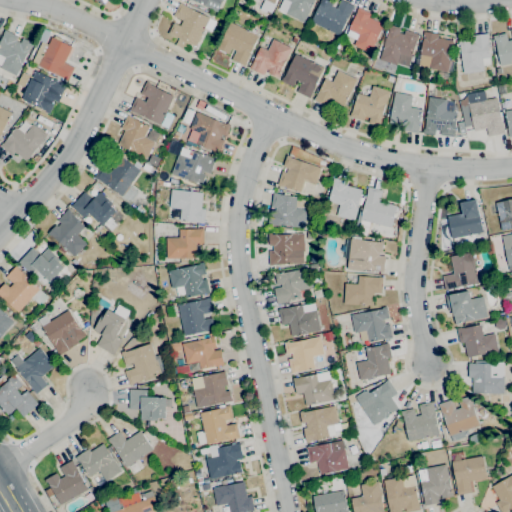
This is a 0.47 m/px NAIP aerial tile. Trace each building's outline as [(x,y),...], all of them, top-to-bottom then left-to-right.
[(222,0),(216,12),(190,0),(222,0)] [(269,15),(259,10),(264,0),(276,0),(274,5),(275,5),(269,15)] [(314,0),(304,23),(285,14),(285,13),(278,10),(282,0),(314,0)] [(339,36),(311,22),(320,3),(319,2),(319,0),(332,0),(334,1),(331,7),(336,9),(340,0),(354,7),(352,10),(352,9),(339,36)] [(184,50),(175,46),(178,39),(172,36),(171,37),(167,35),(173,22),(180,26),(182,22),(172,17),(179,3),(183,5),(183,6),(194,11),(194,10),(217,22),(211,32),(205,28),(195,47),(188,43),(184,50)] [(370,54),(353,46),(356,41),(346,36),(348,31),(347,30),(355,15),(356,12),(358,8),(371,14),(369,18),(384,25),(376,42),(370,54)] [(244,66),(231,60),(235,51),(231,49),(228,55),(225,53),(224,54),(218,51),(218,50),(216,49),(229,22),(259,36),(244,66)] [(396,65),(379,60),(389,26),(400,29),(398,33),(403,35),(404,31),(419,35),(418,39),(417,39),(412,56),(411,56),(411,58),(399,55),(396,65)] [(511,63),(500,66),(495,40),(493,40),(493,36),(506,33),(507,41),(511,40),(510,29),(511,28),(511,63)] [(16,76),(0,69),(1,67),(0,66),(0,41),(2,38),(1,38),(5,31),(18,37),(16,41),(21,43),(23,38),(34,44),(32,48),(31,48),(24,63),(23,62),(16,76)] [(446,72),(429,69),(429,68),(418,66),(420,55),(419,55),(424,32),(438,34),(437,38),(453,42),(449,61),(446,72)] [(463,74),(460,53),(456,54),(455,45),(457,45),(457,42),(469,40),(470,43),(472,43),(471,36),(488,34),(488,37),(490,57),(489,57),(490,65),(483,66),(483,72),(463,74)] [(45,43),(39,41),(41,35),(48,38),(45,43)] [(295,45),(290,42),(294,36),(298,39),(295,45)] [(68,82),(64,80),(64,79),(38,66),(32,63),(37,53),(43,56),(52,37),(72,47),(64,63),(74,68),(68,82)] [(278,79),(267,73),(268,71),(266,70),(264,76),(249,68),(250,66),(254,58),(255,58),(260,47),(267,51),(273,39),(292,49),(279,75),(280,76),(278,79)] [(309,99),(296,93),(301,83),(296,80),(292,87),(280,82),(282,77),(284,78),(295,54),(324,68),(309,99)] [(368,68),(365,67),(365,65),(364,65),(367,59),(372,61),(369,67),(368,67),(368,68)] [(360,80),(353,77),(356,70),(363,73),(360,80)] [(49,115),(45,113),(45,111),(21,100),(24,94),(31,80),(36,71),(63,84),(66,85),(60,99),(50,94),(48,99),(55,102),(49,115)] [(327,108),(313,101),(315,97),(324,79),(325,79),(330,71),(336,74),(337,71),(356,80),(343,107),(331,101),(327,108)] [(159,125),(141,116),(140,116),(133,113),(129,111),(136,98),(145,102),(147,98),(140,94),(146,82),(151,84),(150,85),(156,88),(159,83),(165,86),(163,90),(173,96),(159,125)] [(499,95),(497,86),(507,84),(508,93),(505,93),(505,94),(499,95)] [(379,127),(368,124),(369,119),(364,117),(363,122),(349,117),(350,113),(351,113),(357,94),(368,97),(372,86),(390,92),(380,123),(381,123),(379,127)] [(487,137),(486,129),(474,131),(468,104),(469,104),(467,92),(477,91),(479,102),(497,98),(504,134),(487,137)] [(417,134),(403,131),(404,127),(389,124),(395,92),(412,96),(410,108),(422,110),(417,134)] [(453,137),(439,135),(440,131),(435,131),(434,136),(422,134),(423,129),(424,130),(429,97),(447,100),(445,111),(457,113),(453,137)] [(201,111),(195,108),(199,100),(205,103),(201,111)] [(0,135),(0,107),(12,113),(2,133),(1,133),(0,135)] [(188,124),(181,121),(186,109),(193,112),(188,124)] [(167,129),(160,126),(166,113),(173,116),(167,129)] [(217,154),(209,151),(195,145),(195,144),(187,140),(191,130),(189,129),(196,113),(225,125),(226,124),(231,126),(226,137),(221,135),(219,139),(223,141),(217,154)] [(146,159),(136,154),(118,145),(124,131),(121,129),(127,116),(134,119),(134,120),(149,127),(144,137),(153,142),(146,159)] [(459,134),(457,123),(463,122),(465,133),(459,134)] [(26,162),(14,153),(12,156),(0,147),(0,145),(2,143),(3,144),(15,128),(24,135),(32,125),(47,136),(26,162)] [(202,187),(198,185),(199,184),(180,177),(179,181),(171,178),(172,175),(171,174),(178,155),(181,148),(192,152),(193,151),(212,158),(215,159),(210,174),(204,172),(203,174),(206,175),(202,187)] [(130,203),(122,197),(98,180),(98,181),(94,178),(102,166),(111,172),(114,168),(107,163),(114,153),(132,166),(135,161),(141,166),(138,170),(140,171),(130,186),(138,191),(130,203)] [(311,196),(284,188),(280,186),(280,187),(276,186),(281,172),(286,173),(287,168),(283,167),(287,155),(291,157),(290,158),(309,164),(309,165),(320,169),(311,196)] [(330,172),(323,169),(325,163),(333,166),(330,172)] [(353,221),(336,217),(339,205),(328,202),(332,186),(333,182),(332,182),(333,178),(347,182),(346,186),(362,190),(360,198),(363,199),(361,205),(358,205),(353,221)] [(204,224),(200,224),(200,223),(180,221),(180,218),(171,217),(172,209),(169,208),(171,189),(173,190),(174,184),(180,185),(179,190),(202,193),(201,209),(205,209),(204,224)] [(367,228),(358,226),(360,220),(367,192),(366,192),(368,187),(382,191),(379,202),(396,206),(396,208),(398,209),(397,213),(395,212),(391,228),(369,222),(367,228)] [(320,199),(313,197),(315,190),(322,192),(320,199)] [(109,233),(101,226),(88,213),(83,219),(70,206),(84,192),(92,199),(98,193),(98,194),(100,192),(107,198),(110,195),(117,200),(113,205),(112,204),(110,205),(116,211),(117,211),(123,217),(116,224),(117,224),(109,233)] [(304,229),(278,225),(277,226),(269,225),(271,210),(274,211),(275,208),(270,208),(273,193),(280,194),(279,195),(296,197),(296,199),(305,201),(304,208),(295,207),(295,209),(311,211),(309,222),(305,221),(304,229)] [(511,228),(501,231),(495,203),(511,199),(511,228)] [(454,249),(452,238),(447,217),(463,213),(460,203),(476,200),(479,216),(480,216),(483,232),(482,232),(483,240),(476,241),(477,244),(454,249)] [(74,257),(51,236),(50,237),(47,234),(56,225),(57,227),(60,224),(57,221),(66,210),(64,209),(66,207),(68,209),(67,210),(85,226),(77,235),(86,244),(74,257)] [(180,263),(180,259),(166,259),(166,238),(179,238),(179,230),(200,229),(203,229),(204,245),(196,245),(196,258),(192,258),(192,263),(180,263)] [(318,240),(307,240),(307,232),(319,233),(318,240)] [(511,233),(501,235),(505,266),(511,264),(511,233)] [(268,266),(268,252),(272,251),(272,246),(269,246),(268,234),(271,234),(271,235),(303,234),(304,252),(299,252),(300,262),(293,262),(293,264),(272,265),(273,266),(268,266)] [(383,273),(380,273),(380,272),(363,270),(363,272),(346,270),(348,259),(343,259),(346,239),(351,240),(351,235),(360,236),(360,240),(377,242),(377,241),(383,241),(382,254),(378,253),(378,256),(385,257),(383,273)] [(57,288),(54,285),(52,287),(49,284),(50,283),(36,270),(31,275),(18,264),(31,249),(40,257),(47,249),(60,261),(58,263),(64,268),(63,268),(64,270),(61,274),(66,278),(57,288)] [(445,291),(442,276),(453,274),(452,269),(450,256),(472,252),(478,283),(458,287),(458,288),(450,289),(450,290),(445,291)] [(185,298),(185,295),(176,297),(174,288),(171,289),(168,271),(199,265),(199,263),(204,263),(206,274),(201,275),(202,281),(206,280),(209,294),(200,296),(200,295),(185,298)] [(310,272),(309,265),(317,264),(318,271),(310,272)] [(17,313),(3,299),(2,299),(0,297),(0,287),(4,283),(9,288),(13,284),(5,277),(15,266),(39,289),(39,290),(48,298),(39,307),(31,298),(17,313)] [(276,305),(273,289),(281,287),(281,285),(276,286),(274,273),(283,272),(283,273),(308,268),(311,289),(299,291),(301,299),(280,303),(281,304),(276,305)] [(373,307),(343,304),(345,284),(357,284),(357,276),(378,278),(378,277),(382,277),(381,293),(374,293),(373,307)] [(511,310),(507,311),(504,296),(502,296),(500,285),(505,284),(507,293),(511,292),(511,310)] [(313,298),(312,290),(320,289),(321,297),(313,298)] [(455,325),(453,316),(452,311),(449,312),(445,295),(469,291),(471,300),(483,297),(487,317),(459,323),(459,324),(455,325)] [(184,336),(177,306),(199,301),(205,299),(210,298),(213,312),(203,314),(204,320),(212,318),(214,331),(210,332),(209,331),(184,336)] [(291,337),(288,324),(281,326),(277,309),(282,309),(302,305),(302,306),(314,304),(315,311),(316,310),(320,331),(291,337)] [(113,356),(96,346),(101,336),(94,332),(95,331),(93,330),(101,315),(104,317),(108,310),(114,313),(118,305),(129,312),(125,320),(115,336),(122,340),(113,356)] [(167,318),(166,308),(173,307),(175,317),(167,318)] [(368,342),(367,341),(361,342),(359,332),(354,333),(351,315),(357,314),(357,311),(368,309),(369,312),(382,309),(382,307),(386,307),(389,319),(383,320),(385,325),(389,324),(392,337),(368,342)] [(1,336),(0,335),(0,309),(13,322),(1,336)] [(58,356),(57,353),(53,346),(41,327),(42,327),(38,320),(45,315),(50,322),(68,310),(83,333),(83,332),(86,336),(74,343),(70,337),(65,339),(71,348),(58,356)] [(499,330),(495,328),(494,323),(497,319),(502,318),(505,322),(506,326),(504,329),(499,330)] [(467,358),(463,343),(459,344),(456,329),(460,328),(460,329),(480,324),(480,325),(485,324),(488,335),(494,334),(498,350),(467,358)] [(132,345),(128,342),(136,333),(141,337),(136,342),(136,341),(132,345)] [(216,370),(216,367),(200,370),(199,367),(198,367),(198,365),(199,365),(198,362),(186,364),(182,344),(197,341),(197,337),(203,336),(204,339),(209,338),(208,334),(211,334),(211,337),(214,336),(216,348),(212,349),(213,351),(220,350),(223,365),(218,367),(219,370),(216,370)] [(290,374),(287,359),(292,358),(291,354),(286,355),(284,343),(289,342),(289,343),(320,337),(323,355),(312,357),(314,368),(299,371),(299,372),(294,373),(295,373),(290,374)] [(37,348),(32,343),(36,339),(41,344),(37,348)] [(172,352),(170,344),(179,342),(181,350),(172,352)] [(359,380),(356,363),(360,362),(358,353),(365,351),(365,349),(380,345),(388,343),(391,358),(387,359),(390,374),(373,377),(359,380)] [(129,386),(124,371),(134,368),(132,363),(125,366),(120,352),(125,351),(125,352),(151,344),(160,374),(141,380),(141,381),(134,384),(129,386)] [(36,395),(34,392),(25,382),(26,381),(10,361),(17,355),(23,362),(40,348),(54,366),(40,377),(47,386),(36,395)] [(503,394),(472,393),(472,378),(468,378),(468,363),(474,363),(474,361),(486,361),(486,363),(504,363),(503,394)] [(176,377),(174,366),(183,365),(185,375),(176,377)] [(196,408),(193,391),(204,388),(202,377),(223,372),(224,371),(227,385),(223,386),(225,392),(229,391),(231,402),(223,403),(223,402),(196,408)] [(305,406),(303,393),(296,394),(293,379),(328,371),(334,400),(305,406)] [(22,417),(16,409),(8,416),(0,406),(0,387),(1,387),(0,385),(0,378),(3,376),(6,380),(14,374),(22,385),(20,387),(21,388),(18,390),(21,395),(26,391),(37,405),(22,417)] [(374,425),(364,412),(357,416),(350,406),(357,401),(355,398),(356,398),(355,397),(364,391),(365,393),(367,391),(369,394),(388,380),(397,394),(391,398),(398,408),(374,425)] [(157,421),(140,420),(140,410),(129,410),(129,390),(147,390),(146,398),(165,398),(165,418),(157,418),(157,421)] [(337,402),(335,396),(343,394),(344,400),(337,402)] [(452,442),(442,415),(439,408),(438,405),(451,400),(455,409),(460,408),(458,400),(469,396),(472,404),(479,426),(467,430),(468,434),(464,435),(465,437),(452,442)] [(434,449),(431,437),(408,442),(403,416),(401,416),(400,412),(413,409),(415,416),(421,415),(418,405),(432,402),(439,435),(437,435),(439,448),(434,449)] [(198,445),(196,432),(203,431),(199,413),(219,409),(218,406),(224,405),(224,408),(225,407),(225,406),(229,405),(232,419),(225,420),(226,426),(236,424),(239,437),(206,444),(198,445)] [(306,443),(303,429),(306,428),(305,423),(302,424),(299,412),(303,411),(303,412),(334,406),(338,424),(333,425),(335,435),(328,437),(329,437),(313,441),(309,442),(306,443)] [(343,424),(341,411),(348,410),(349,423),(343,424)] [(184,421),(183,414),(192,413),(193,419),(184,421)] [(126,467),(114,449),(114,450),(109,443),(107,439),(119,431),(125,440),(140,431),(153,450),(126,467)] [(470,443),(469,438),(474,434),(482,434),(484,440),(470,443)] [(412,451),(410,443),(426,440),(428,448),(417,450),(412,451)] [(319,475),(317,462),(309,463),(306,447),(310,446),(310,447),(317,446),(317,445),(325,443),(326,444),(330,443),(330,444),(341,442),(343,449),(344,449),(348,469),(319,475)] [(209,479),(205,459),(217,456),(216,448),(236,444),(236,443),(240,443),(243,459),(236,460),(236,463),(240,462),(242,474),(236,475),(236,474),(209,479)] [(106,481),(98,470),(89,477),(80,464),(79,464),(75,458),(88,449),(90,452),(102,444),(106,449),(109,447),(112,452),(110,454),(116,462),(115,463),(121,471),(106,481)] [(457,496),(456,491),(457,491),(455,484),(456,484),(451,462),(483,456),(487,478),(469,482),(471,493),(457,496)] [(60,505),(47,482),(46,483),(45,481),(57,474),(60,479),(64,477),(59,468),(72,461),(77,470),(84,482),(84,483),(88,490),(60,505)] [(424,506),(423,503),(424,503),(422,496),(423,496),(418,471),(426,469),(426,468),(446,464),(452,493),(453,493),(453,496),(441,499),(441,496),(439,496),(440,503),(424,506)] [(508,511),(500,511),(495,503),(499,500),(491,487),(511,474),(511,508),(509,510),(510,511),(508,511)] [(389,511),(383,481),(413,475),(420,510),(410,511),(405,511),(405,509),(400,510),(400,511),(389,511)] [(353,511),(351,499),(363,496),(360,485),(378,481),(383,511),(353,511)] [(229,511),(227,504),(216,506),(213,488),(243,482),(246,498),(251,497),(254,511),(250,511),(229,511)] [(199,492),(198,486),(208,483),(209,489),(199,492)] [(315,511),(313,497),(331,493),(330,486),(342,484),(343,491),(344,491),(347,511),(315,511)] [(132,497),(129,490),(136,487),(139,494),(132,497)] [(49,498),(45,491),(50,489),(54,495),(49,498)] [(108,511),(108,510),(107,511),(106,509),(107,508),(107,506),(106,507),(105,504),(106,504),(105,502),(117,497),(121,509),(145,500),(143,494),(151,491),(153,496),(154,496),(156,503),(151,505),(154,511),(108,511)]
